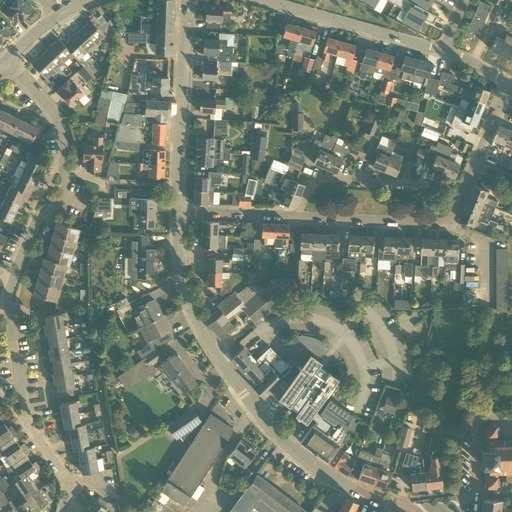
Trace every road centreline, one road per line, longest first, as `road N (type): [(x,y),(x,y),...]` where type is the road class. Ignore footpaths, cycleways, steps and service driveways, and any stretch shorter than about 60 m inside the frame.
road 1 (tertiary): [(398,511),(313,466),(245,400),(184,299),(176,212)]
road 2 (residential): [(70,484),(27,422),(8,314),(13,279)]
road 3 (tertiary): [(176,212),(181,0)]
road 4 (residential): [(444,50),(257,0)]
road 5 (residential): [(296,217),(317,180),(466,186)]
road 6 (residential): [(296,217),(452,227)]
road 7 (residential): [(65,174),(57,119),(5,63)]
road 8 (residential): [(13,279),(37,216),(59,204),(65,174)]
road 9 (residential): [(176,212),(296,217)]
